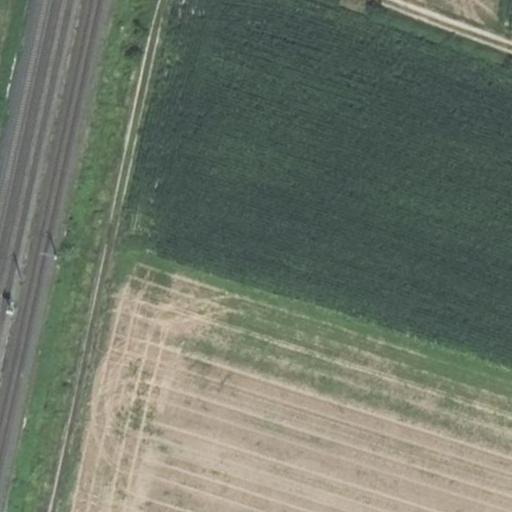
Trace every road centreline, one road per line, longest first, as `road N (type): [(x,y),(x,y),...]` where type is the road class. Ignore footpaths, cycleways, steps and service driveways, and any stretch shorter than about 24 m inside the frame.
road 1 (track): [(165,0),(54,511)]
road 2 (track): [(378,0),(511,44)]
